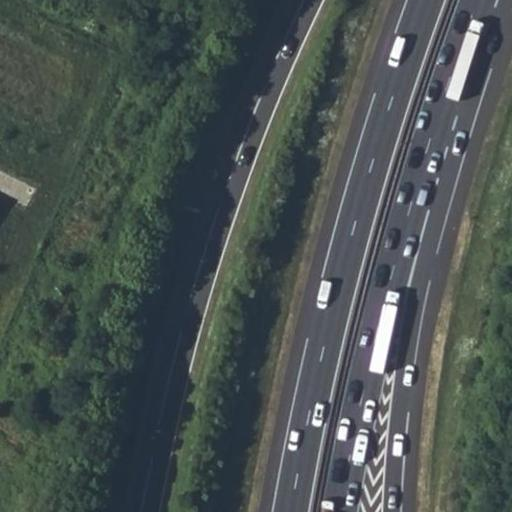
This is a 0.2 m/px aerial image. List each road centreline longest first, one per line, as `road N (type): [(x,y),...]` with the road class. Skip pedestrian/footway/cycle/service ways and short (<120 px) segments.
road 1 (trunk): [(319,0),(204,263),(150,511)]
road 2 (trunk): [(427,0),(354,225),(290,511)]
road 3 (trunk): [(339,511),(415,187)]
road 4 (trunk): [(392,511),(410,322),(429,241),(415,187)]
road 5 (trunk): [(415,187),(477,0)]
